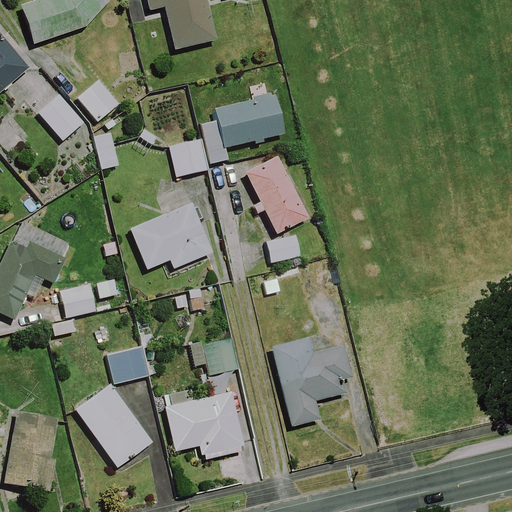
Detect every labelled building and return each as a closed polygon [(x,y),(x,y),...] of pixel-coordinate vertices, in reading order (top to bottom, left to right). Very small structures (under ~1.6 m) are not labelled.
[(34,0),(13,7),(27,47),(80,29),(106,0),(105,0),(34,0)] [(139,0),(143,13),(158,9),(168,53),(210,43),(199,0),(139,0)] [(0,90),(23,70),(0,42),(0,90)] [(113,106),(93,81),(71,100),(91,124),(113,106)] [(194,126),(204,166),(222,162),(219,150),(248,144),(248,147),(258,144),(257,141),(278,136),(268,97),(265,98),(265,94),(246,99),(247,102),(207,111),(210,123),(194,126)] [(79,124),(54,96),(32,114),(57,143),(79,124)] [(114,167),(106,134),(88,139),(96,171),(114,167)] [(203,172),(195,141),(164,148),(171,180),(203,172)] [(297,148),(285,151),(288,163),(300,160),(297,148)] [(302,220),(271,158),(238,175),(253,204),(250,206),(254,215),(258,213),(270,237),(302,220)] [(206,255),(185,205),(122,231),(140,272),(163,263),(166,271),(206,255)] [(17,224),(7,244),(4,243),(0,252),(0,319),(8,323),(21,296),(29,300),(38,282),(47,286),(60,261),(57,259),(63,246),(17,224)] [(296,259),(291,237),(261,244),(265,266),(296,259)] [(90,286),(94,301),(112,297),(109,282),(90,286)] [(54,293),(60,320),(90,314),(83,286),(54,293)] [(173,310),(187,307),(188,313),(200,310),(196,290),(184,293),(185,296),(171,299),(173,310)] [(455,409),(492,346),(423,307),(387,369),(455,409)] [(49,339),(70,334),(67,322),(46,327),(49,339)] [(338,347),(308,355),(303,339),(265,350),(286,429),(315,422),(310,403),(341,395),(337,382),(347,380),(338,347)] [(235,371),(228,340),(185,350),(189,368),(201,366),(204,378),(235,371)] [(143,378),(136,348),(101,356),(108,387),(143,378)] [(146,445),(104,387),(68,412),(111,471),(146,445)] [(238,448),(225,394),(158,410),(169,454),(193,449),(195,458),(199,457),(200,462),(236,454),(235,449),(238,448)] [(398,394),(381,398),(389,426),(405,422),(398,394)] [(52,422),(9,414),(0,466),(0,487),(43,495),(49,462),(45,462),(52,422)]
